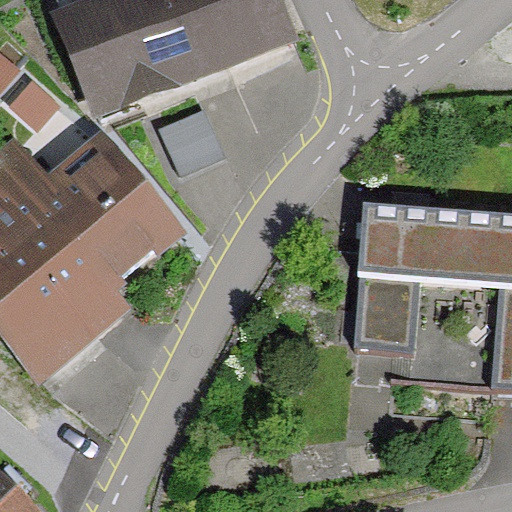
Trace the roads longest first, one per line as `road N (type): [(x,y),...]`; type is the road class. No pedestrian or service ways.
road 1 (residential): [(113,511),(229,259),(370,87)]
road 2 (residential): [(370,87),(483,0)]
